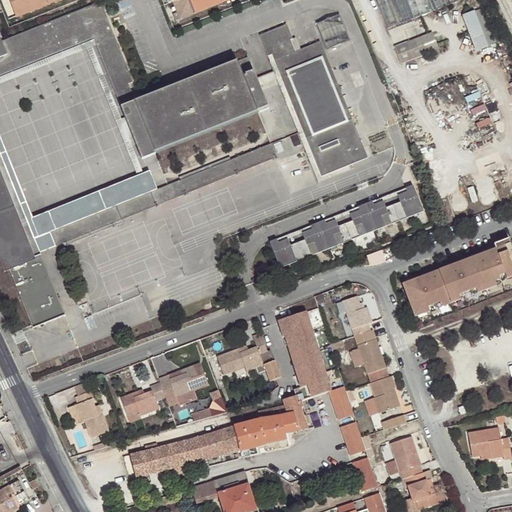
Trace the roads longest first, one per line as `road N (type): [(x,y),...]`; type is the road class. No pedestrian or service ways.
road 1 (unknown): [(344,0),(364,20),(406,116),(414,161),(395,181),(261,243),(257,292),(290,395)]
road 2 (residential): [(375,277),(336,277),(19,396)]
road 3 (residential): [(469,506),(375,277)]
road 4 (unknown): [(171,50),(317,0)]
road 5 (residential): [(511,228),(375,277)]
